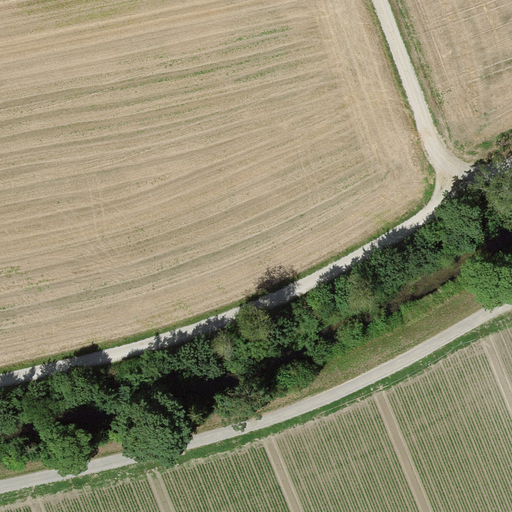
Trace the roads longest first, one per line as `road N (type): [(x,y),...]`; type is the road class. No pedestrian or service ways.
road 1 (track): [(0,380),(259,305),(511,162)]
road 2 (track): [(511,298),(282,414),(0,485)]
road 3 (track): [(461,190),(433,145),(378,0)]
